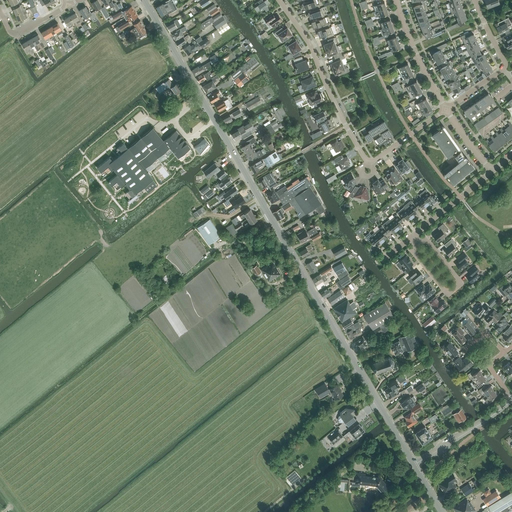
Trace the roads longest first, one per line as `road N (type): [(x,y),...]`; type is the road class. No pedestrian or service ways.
road 1 (tertiary): [(414,466),(144,0)]
road 2 (residential): [(370,164),(312,46),(279,0)]
road 3 (residential): [(407,241),(448,295),(462,284),(420,230)]
road 4 (residential): [(446,111),(397,0)]
